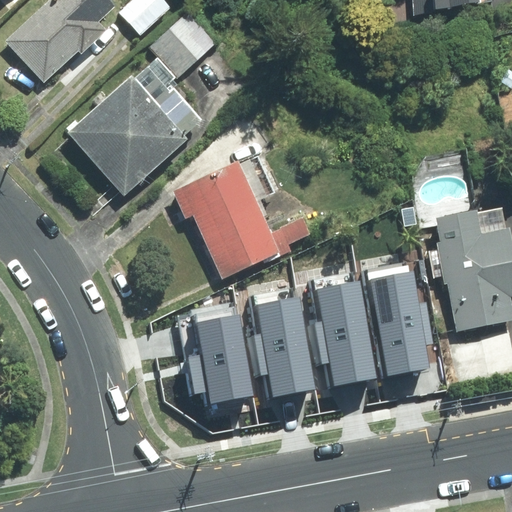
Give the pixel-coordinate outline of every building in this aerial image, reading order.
[(109,0),(49,0),(6,41),(44,81),(78,49),(82,53),(107,29),(99,22),(116,6),(109,0)] [(132,0),(120,12),(141,35),(170,7),(163,0),(132,0)] [(412,0),(414,15),(469,3),(492,2),(492,0),(412,0)] [(190,13),(152,47),(178,76),(216,42),(190,13)] [(131,74),(67,132),(124,195),(187,139),(184,135),(202,120),(168,83),(173,77),(157,59),(135,78),(131,74)] [(238,161),(173,191),(186,218),(194,214),(223,278),(263,260),(265,263),(290,251),(287,245),(310,234),(302,218),(272,232),(257,201),(275,193),(258,156),(240,164),(238,161)] [(476,211),(437,219),(442,242),(437,243),(438,249),(429,251),(434,277),(443,276),(445,284),(449,283),(458,330),(511,319),(511,309),(509,297),(511,296),(511,247),(509,230),(506,231),(502,208),(477,213),(476,211)] [(389,375),(430,368),(426,345),(434,344),(426,302),(418,303),(411,264),(371,271),(389,375)] [(330,362),(335,385),(374,378),(354,273),(315,280),(322,321),(313,322),(321,364),(330,362)] [(274,395),(314,388),(296,290),(257,297),(264,334),(253,336),(260,375),(270,373),(274,395)] [(211,403),(251,395),(235,307),(195,314),(203,354),(189,356),(196,393),(209,391),(211,403)]
